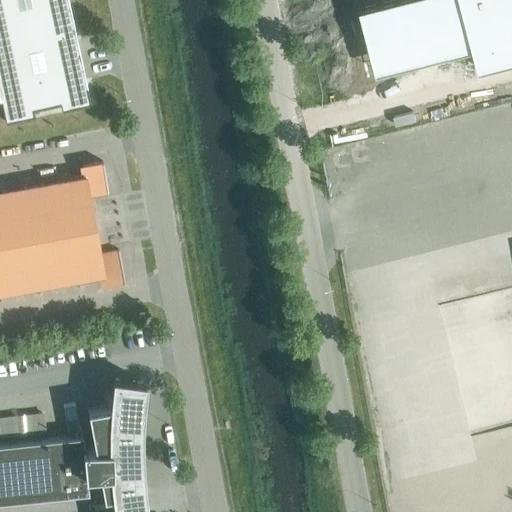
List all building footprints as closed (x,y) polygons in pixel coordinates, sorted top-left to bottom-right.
[(91,104),(68,0),(0,0),(0,101),(5,122),(34,116),(33,109),(60,103),(61,110),(91,104)] [(382,93),(511,60),(511,0),(390,0),(360,8),(382,93)] [(99,254),(88,197),(108,193),(102,161),(81,165),(83,175),(0,190),(0,293),(101,275),(103,286),(124,282),(118,250),(99,254)] [(140,413),(143,382),(112,378),(110,397),(109,410),(88,409),(92,447),(81,448),(81,436),(0,444),(0,496),(86,487),(85,475),(98,474),(102,496),(112,495),(114,511),(146,511),(145,506),(141,475),(140,444),(140,413)] [(71,432),(80,431),(76,406),(67,407),(71,432)]
